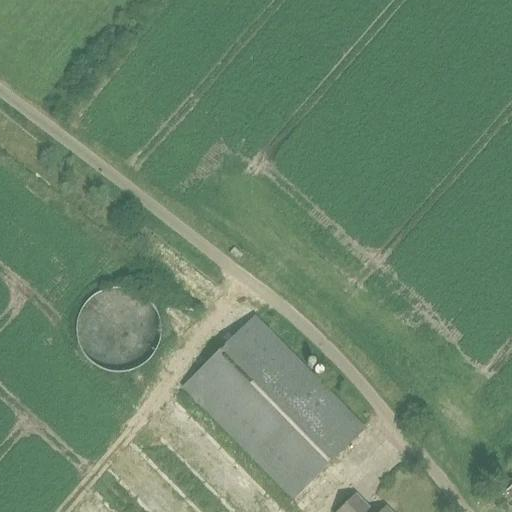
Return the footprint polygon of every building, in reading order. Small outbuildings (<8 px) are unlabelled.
[(229,253),(238,260),(242,255),(233,248),(229,253)] [(78,342),(80,350),(83,355),(89,362),(98,369),(105,372),(113,374),(121,375),(132,373),(138,370),(147,365),(153,359),(157,354),(160,346),(162,338),(163,330),(162,322),(158,312),(154,305),(148,299),(143,295),(136,291),(125,289),(117,288),(112,289),(103,292),(94,296),(88,302),(82,310),(79,316),(77,326),(76,335),(78,342)] [(295,502),(366,430),(255,317),(183,388),(295,502)] [(232,500),(229,503),(239,511),(272,511),(269,509),(279,498),(174,407),(153,432),(232,500)] [(511,511),(511,485),(498,498),(511,511)] [(390,511),(386,507),(381,511),(372,511),(355,494),(336,511),(390,511)]
